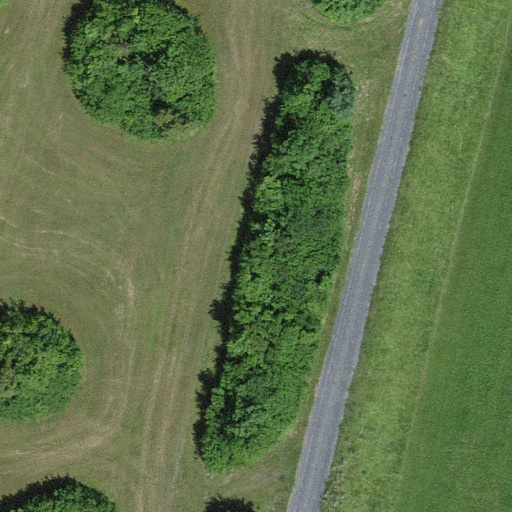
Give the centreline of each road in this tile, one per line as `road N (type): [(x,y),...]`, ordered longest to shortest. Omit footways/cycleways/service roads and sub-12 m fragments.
road 1 (track): [(305,511),(437,0)]
road 2 (motorway): [(83,511),(207,0)]
road 3 (motorway): [(82,0),(0,341)]
